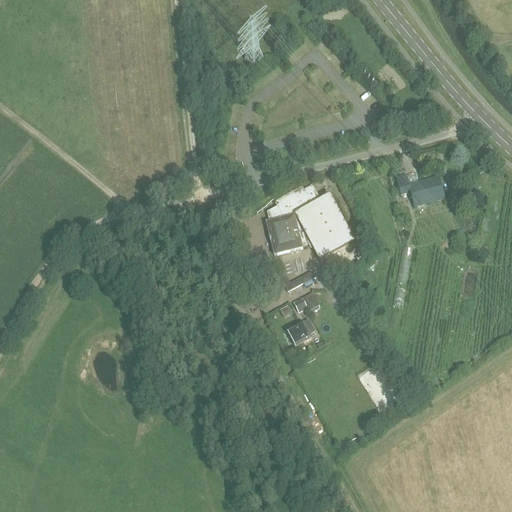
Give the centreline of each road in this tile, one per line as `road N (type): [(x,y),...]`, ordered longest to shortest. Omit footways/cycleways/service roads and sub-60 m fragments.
road 1 (track): [(199,195),(236,297),(357,511)]
road 2 (unclassified): [(199,195),(424,144),(479,117)]
road 3 (track): [(199,195),(74,239),(49,264),(0,346)]
road 4 (track): [(178,0),(199,195)]
road 5 (track): [(128,215),(109,190),(0,105)]
road 6 (secondary): [(479,117),(379,0)]
